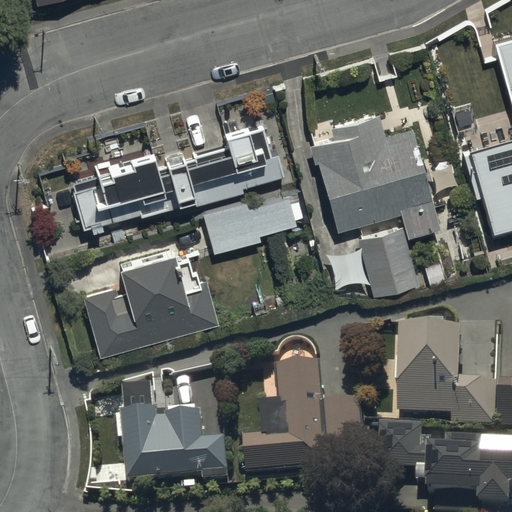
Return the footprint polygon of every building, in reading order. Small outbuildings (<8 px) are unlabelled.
[(511,39),(495,44),(511,107),(511,140),(469,152),(493,238),(511,232),(511,39)] [(333,143),(311,149),(335,233),(399,215),(404,230),(359,243),(375,299),(417,287),(405,245),(439,235),(410,131),(383,139),(377,120),(330,133),(333,143)] [(98,181),(71,188),(83,233),(89,231),(91,236),(101,233),(100,227),(179,206),(180,212),(242,195),(241,191),(284,180),(278,157),(270,159),(262,127),(225,136),(229,151),(184,163),(182,157),(165,162),(166,169),(157,171),(153,156),(108,168),(112,184),(100,188),(98,181)] [(248,206),(203,217),(213,255),(260,242),(259,239),(295,229),(288,200),(249,210),(248,206)] [(116,292),(84,300),(100,360),(218,329),(206,281),(197,284),(192,264),(177,267),(175,259),(122,273),(127,294),(118,297),(116,292)] [(446,287),(439,265),(424,269),(431,291),(446,287)] [(466,347),(404,344),(400,422),(451,425),(451,429),(496,432),(498,389),(464,388),(466,347)] [(245,445),(247,479),(342,475),(341,454),(362,453),(359,403),(324,405),(322,371),(280,373),(281,412),(262,412),(264,444),(245,445)] [(511,385),(501,388),(501,433),(511,432),(511,385)] [(154,393),(124,395),(130,490),(185,487),(186,496),(199,495),(199,489),(229,487),(226,443),(205,444),(204,418),(159,421),(159,418),(155,418),(154,393)] [(416,474),(416,491),(430,492),(429,507),(436,508),(435,511),(511,511),(511,445),(446,444),(446,453),(424,452),(425,433),(381,432),(380,473),(416,474)]
